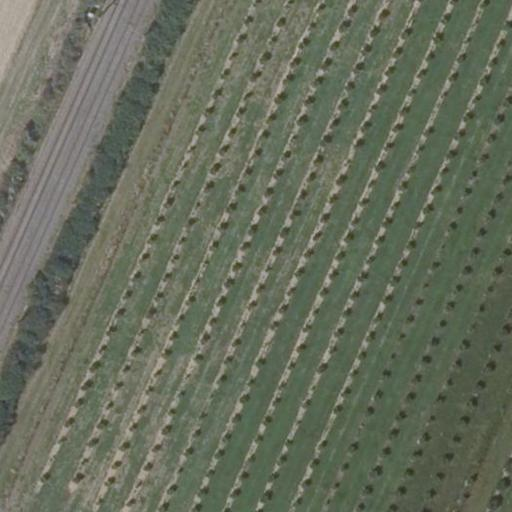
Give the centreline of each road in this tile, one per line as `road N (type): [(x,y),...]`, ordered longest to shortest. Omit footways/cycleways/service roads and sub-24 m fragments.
road 1 (track): [(0,467),(204,0)]
road 2 (track): [(0,132),(58,0)]
